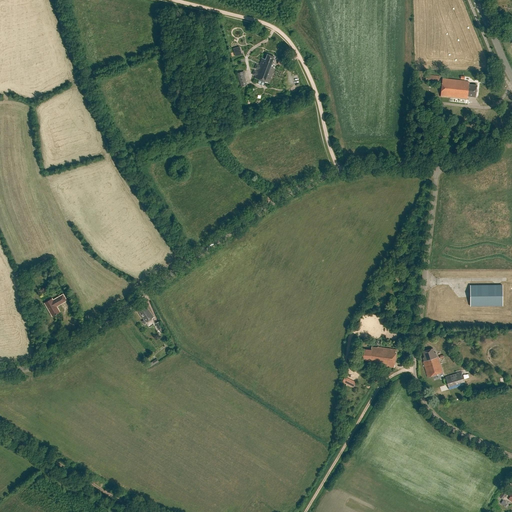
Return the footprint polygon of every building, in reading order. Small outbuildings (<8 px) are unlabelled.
[(233,49),(235,57),(242,55),(240,47),(233,49)] [(269,84),(275,68),(274,68),(275,65),(273,64),(276,58),(268,55),(266,60),(262,59),(260,66),(256,65),(255,69),(258,70),(257,72),(254,71),(253,75),(256,76),(255,79),(259,80),(258,84),(264,86),(265,82),(269,84)] [(238,74),(241,87),(247,85),(244,72),(238,74)] [(425,83),(439,84),(439,76),(426,75),(425,83)] [(469,82),(465,82),(465,81),(442,78),(440,96),(467,99),(468,96),(475,97),(477,85),(469,84),(469,82)] [(503,286),(470,286),(471,306),(503,306),(503,286)] [(60,313),(57,307),(67,301),(64,295),(54,301),(53,299),(45,304),(53,317),(60,313)] [(145,307),(138,311),(141,315),(144,320),(142,321),(144,324),(154,318),(147,308),(146,309),(145,307)] [(390,325),(398,326),(400,309),(391,308),(390,325)] [(370,361),(369,364),(394,368),(397,349),(378,347),(378,348),(371,347),(371,350),(362,349),(361,360),(370,361)] [(424,361),(423,362),(428,377),(443,372),(438,357),(437,357),(436,352),(434,352),(433,348),(423,351),(425,357),(423,358),(424,361)] [(157,359),(149,364),(151,367),(159,362),(157,359)] [(461,372),(445,377),(449,389),(465,384),(461,372)]
